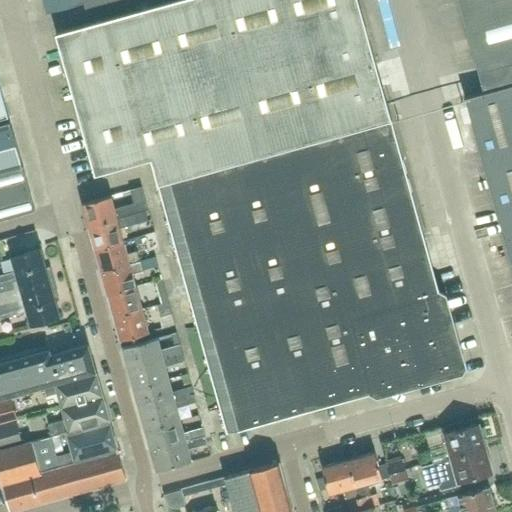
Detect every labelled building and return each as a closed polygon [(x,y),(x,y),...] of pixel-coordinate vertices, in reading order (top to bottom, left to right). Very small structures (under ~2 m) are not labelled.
[(44,0),(47,12),(51,11),(85,1),(86,7),(111,0),(44,0)] [(159,180),(198,327),(227,431),(368,392),(460,366),(440,290),(360,0),(168,0),(56,31),(69,77),(97,174),(153,159),(159,180)] [(511,0),(460,0),(479,71),(511,61),(511,0)] [(511,61),(479,71),(484,91),(464,96),(464,97),(465,97),(511,266),(511,61)] [(0,117),(8,115),(0,86),(0,117)] [(0,173),(25,167),(12,123),(0,126),(0,173)] [(25,167),(0,173),(0,219),(37,210),(25,167)] [(133,203),(116,208),(113,197),(84,205),(90,228),(146,213),(145,210),(148,209),(141,186),(130,189),(133,203)] [(121,228),(148,220),(146,213),(90,228),(97,252),(126,244),(121,228)] [(139,258),(140,264),(156,259),(155,256),(159,255),(154,237),(146,239),(151,257),(149,258),(148,255),(139,258)] [(126,244),(97,252),(103,274),(140,264),(139,258),(137,250),(128,252),(126,244)] [(0,297),(52,284),(42,249),(13,257),(16,271),(0,275),(0,297)] [(158,266),(156,259),(140,264),(142,270),(158,266)] [(103,274),(109,297),(138,288),(134,273),(142,271),(142,270),(140,264),(103,274)] [(159,296),(162,306),(169,304),(162,281),(155,283),(159,296)] [(61,318),(52,284),(0,297),(0,319),(28,312),(32,326),(61,318)] [(109,297),(115,319),(144,311),(138,288),(109,297)] [(167,326),(174,324),(169,304),(162,306),(167,326)] [(144,311),(115,319),(121,341),(150,333),(144,311)] [(128,370),(183,356),(177,334),(171,336),(175,349),(161,353),(157,340),(123,349),(128,370)] [(87,343),(50,353),(49,349),(0,362),(0,398),(10,396),(42,387),(95,373),(87,343)] [(183,356),(128,370),(134,390),(168,381),(165,368),(185,363),(183,356)] [(60,408),(102,397),(95,373),(42,387),(45,396),(56,393),(60,408)] [(183,385),(190,383),(188,373),(180,375),(183,385)] [(172,394),(168,381),(134,390),(139,411),(194,396),(193,391),(187,392),(187,390),(172,394)] [(0,398),(0,423),(15,419),(16,419),(10,396),(0,398)] [(194,396),(139,411),(145,432),(179,422),(176,409),(191,405),(190,401),(195,399),(194,396)] [(109,420),(102,397),(60,408),(63,419),(48,423),(51,435),(65,431),(109,420)] [(20,432),(42,427),(39,417),(17,423),(20,432)] [(15,419),(0,423),(0,449),(21,443),(15,419)] [(109,420),(65,431),(71,451),(57,455),(60,467),(118,452),(109,420)] [(183,433),(179,422),(145,432),(151,452),(205,436),(203,428),(183,433)] [(428,449),(432,462),(452,457),(485,447),(479,423),(445,432),(446,434),(440,435),(443,445),(428,449)] [(21,443),(0,449),(0,477),(2,483),(60,467),(57,455),(51,435),(21,443)] [(205,436),(151,452),(156,472),(191,462),(187,450),(207,444),(206,440),(205,436)] [(492,472),(485,447),(452,457),(432,462),(440,489),(459,484),(458,481),(492,472)] [(118,452),(60,467),(2,483),(9,511),(125,479),(118,452)] [(359,499),(362,511),(373,508),(372,506),(366,484),(382,479),(375,452),(349,460),(356,487),(360,499),(359,499)] [(356,487),(349,460),(323,468),(330,495),(344,491),(347,504),(349,503),(351,511),(358,511),(362,511),(359,499),(360,499),(356,487)] [(386,465),(389,475),(405,470),(402,460),(386,465)] [(225,476),(234,511),(292,511),(279,462),(225,476)] [(392,485),(408,480),(405,470),(389,475),(392,485)] [(445,498),(448,511),(484,511),(494,509),(488,486),(445,498)] [(373,508),(362,511),(358,511),(382,511),(381,508),(393,505),(392,500),(372,506),(373,508)]
